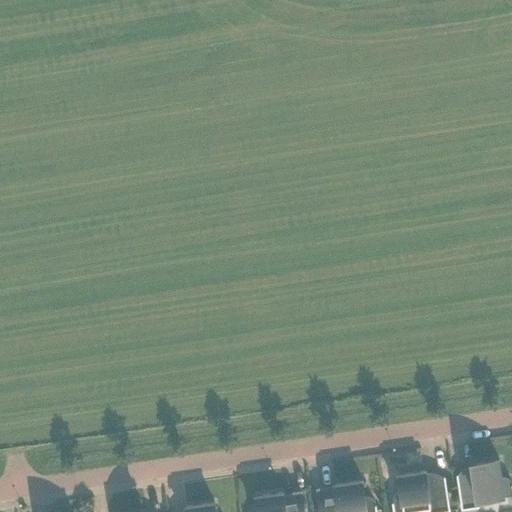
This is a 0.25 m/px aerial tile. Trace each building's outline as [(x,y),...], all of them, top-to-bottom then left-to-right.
[(457,475),(462,510),(480,507),(479,501),(511,496),(511,482),(509,479),(505,477),(501,477),(499,460),(472,464),(473,473),(457,475)] [(434,511),(447,511),(450,511),(445,477),(427,480),(425,471),(398,475),(398,476),(401,491),(397,493),(394,495),(392,499),(392,503),(393,511),(405,511),(434,508),(434,511)] [(369,497),(365,497),(363,481),(363,480),(335,484),(336,493),(318,496),(320,511),(377,511),(376,505),(375,501),(372,499),(369,497)] [(304,511),(303,498),(284,501),(283,492),(255,496),(258,511),(304,511)] [(215,511),(214,502),(186,506),(187,511),(215,511)]
